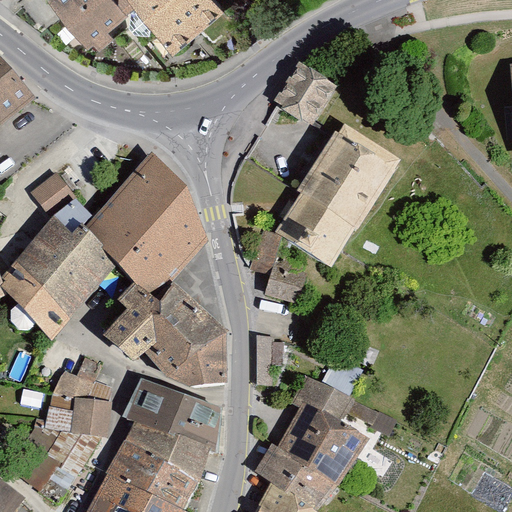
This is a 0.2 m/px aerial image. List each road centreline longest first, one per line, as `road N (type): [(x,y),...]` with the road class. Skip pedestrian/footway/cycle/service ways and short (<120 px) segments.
road 1 (residential): [(219,511),(231,468),(237,321),(187,109)]
road 2 (tertiary): [(187,109),(232,95),(382,0)]
road 3 (tertiary): [(0,36),(77,93),(146,112),(187,109)]
road 4 (residential): [(130,376),(119,423),(123,447),(88,511)]
